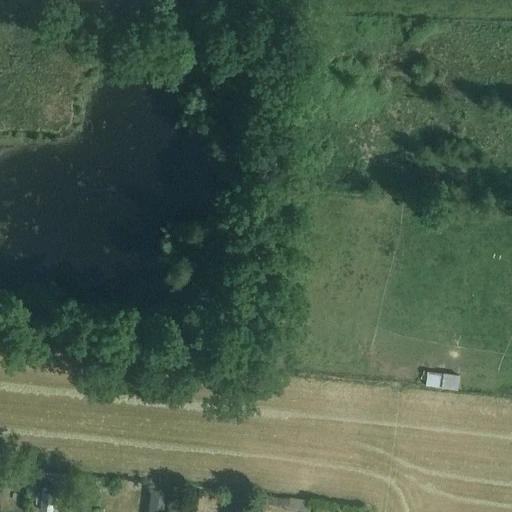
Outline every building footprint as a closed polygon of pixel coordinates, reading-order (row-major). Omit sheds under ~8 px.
[(428,372),(426,387),(458,390),(459,376),(428,372)] [(56,474),(55,482),(70,484),(71,476),(56,474)] [(111,493),(108,483),(96,487),(99,497),(111,493)] [(152,489),(150,506),(163,508),(166,491),(152,489)] [(254,495),(252,509),(268,511),(268,506),(286,509),(288,500),(270,497),(254,495)] [(286,509),(286,511),(289,511),(306,511),(308,503),(288,500),(286,509)]
